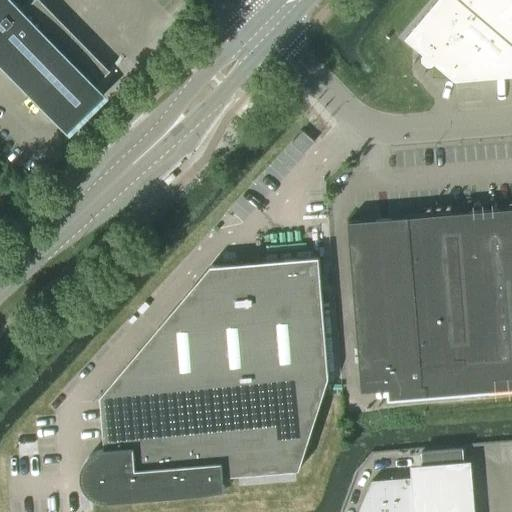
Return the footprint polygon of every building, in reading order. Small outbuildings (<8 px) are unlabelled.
[(59,117),(67,124),(70,121),(77,112),(84,103),(94,86),(99,80),(107,71),(37,0),(30,0),(19,11),(8,0),(0,0),(0,67),(54,122),(59,117)] [(511,0),(439,0),(406,39),(424,53),(423,61),(429,65),(433,65),(435,63),(456,80),(511,75),(511,0)] [(304,129),(293,141),(305,152),(316,140),(304,129)] [(349,220),(364,389),(511,377),(511,206),(441,212),(417,214),(349,220)] [(108,498),(228,489),(228,474),(302,469),(330,374),(326,337),(321,279),(319,256),(299,257),(213,264),(160,326),(151,337),(102,395),(103,401),(104,409),(106,445),(101,448),(95,450),(90,455),(87,458),(85,462),(84,466),(83,474),(83,479),(85,484),(88,489),(93,493),(100,497),(108,498)] [(464,464),(464,461),(463,455),(463,452),(463,448),(422,451),(423,455),(423,459),(423,464),(424,467),(424,472),(465,468),(464,464)] [(476,511),(472,460),(410,465),(413,511),(476,511)] [(359,511),(417,511),(415,476),(372,480),(360,509),(359,511)]
